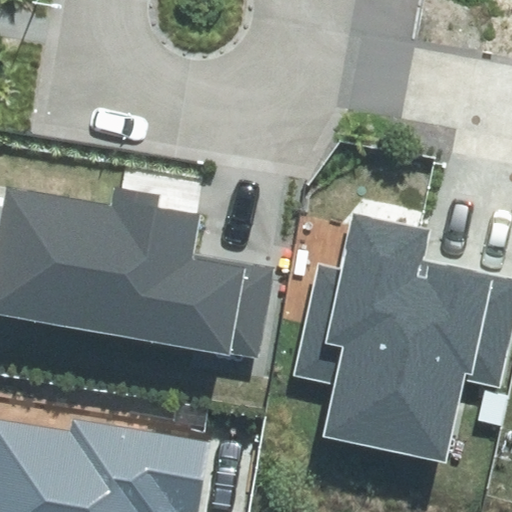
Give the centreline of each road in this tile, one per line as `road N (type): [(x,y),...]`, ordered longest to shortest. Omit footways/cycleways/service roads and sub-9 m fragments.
road 1 (residential): [(286,24),(264,65),(228,93),(183,105),(138,99),(98,75),(72,38)]
road 2 (residential): [(286,24),(347,63),(511,95)]
